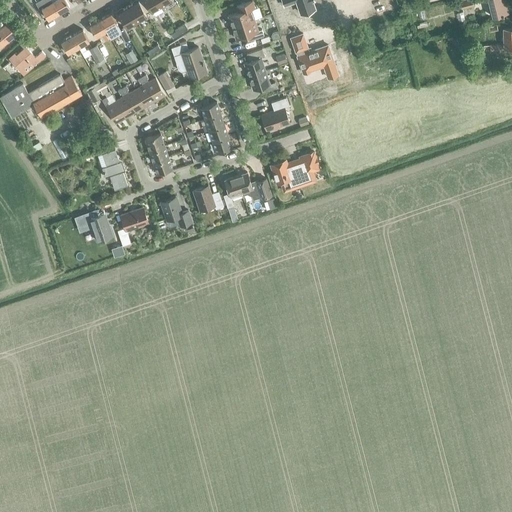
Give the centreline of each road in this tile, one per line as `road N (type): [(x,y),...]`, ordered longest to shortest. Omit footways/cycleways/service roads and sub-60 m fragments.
road 1 (residential): [(223,75),(128,131),(147,183),(151,192),(255,154)]
road 2 (residential): [(106,0),(44,35),(7,0)]
